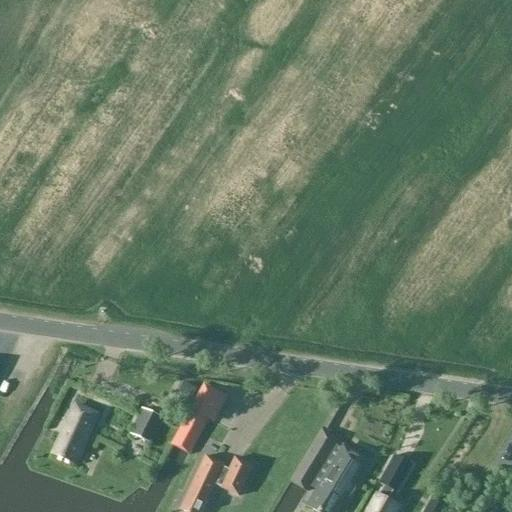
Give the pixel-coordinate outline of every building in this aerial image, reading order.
[(187,410),(169,446),(191,460),(212,421),(217,424),(229,396),(202,384),(189,411),(187,410)] [(76,408),(55,457),(76,466),(97,417),(76,408)] [(167,421),(141,410),(130,436),(151,446),(155,437),(158,439),(167,421)] [(316,511),(337,511),(367,463),(343,449),(342,452),(335,448),(338,441),(323,432),(293,482),(308,491),(311,486),(319,490),(309,507),(316,511)] [(378,475),(391,486),(410,465),(397,454),(378,475)] [(224,468),(205,459),(180,511),(203,511),(215,487),(239,498),(252,469),(235,461),(229,473),(223,470),(224,468)] [(377,499),(370,511),(395,511),(397,510),(377,499)]
